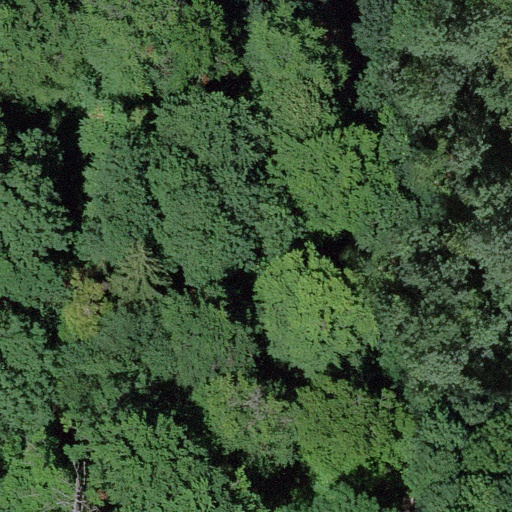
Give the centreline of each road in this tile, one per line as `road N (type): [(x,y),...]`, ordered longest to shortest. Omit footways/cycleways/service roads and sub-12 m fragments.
road 1 (track): [(307,0),(406,511)]
road 2 (track): [(511,479),(448,385),(347,203)]
